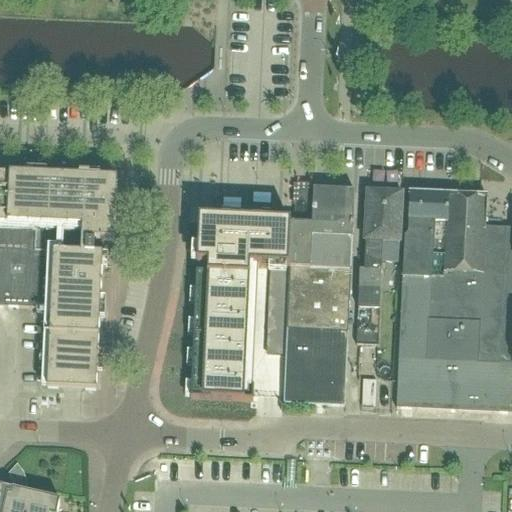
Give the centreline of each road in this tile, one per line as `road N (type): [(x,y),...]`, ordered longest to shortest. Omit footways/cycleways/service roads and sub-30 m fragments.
road 1 (residential): [(511,439),(287,429),(247,442),(125,433)]
road 2 (residential): [(125,433),(161,278),(172,158),(181,139)]
road 3 (residential): [(511,164),(476,144),(308,137)]
road 4 (residential): [(181,139),(0,132)]
road 5 (residential): [(308,137),(312,0)]
road 6 (residential): [(308,137),(196,131),(181,139)]
road 7 (residential): [(125,433),(0,428)]
